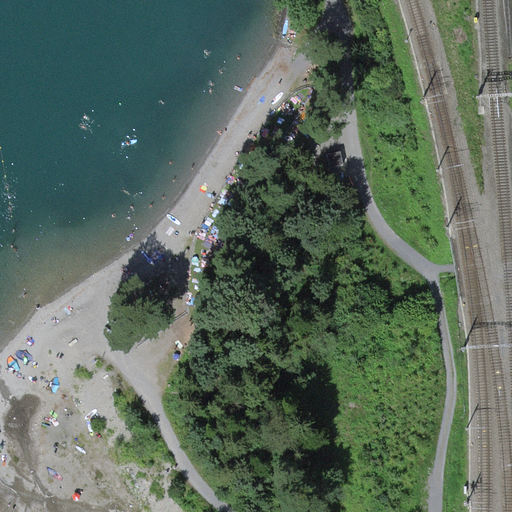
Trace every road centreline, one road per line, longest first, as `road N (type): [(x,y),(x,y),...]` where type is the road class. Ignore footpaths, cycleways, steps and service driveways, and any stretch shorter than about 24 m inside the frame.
road 1 (track): [(430,272),(452,381),(437,511)]
road 2 (track): [(350,114),(374,218),(430,272)]
